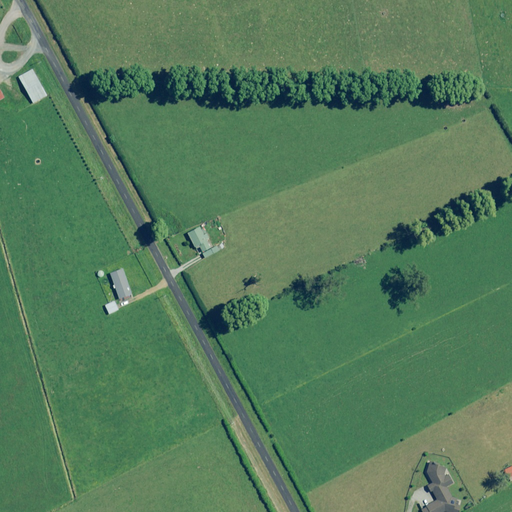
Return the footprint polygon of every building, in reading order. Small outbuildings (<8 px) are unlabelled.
[(46,96),(31,70),(17,78),(32,104),(46,96)] [(224,235),(220,227),(214,230),(218,238),(224,235)] [(204,259),(222,250),(219,244),(212,248),(210,244),(208,246),(205,241),(209,239),(206,235),(203,236),(198,228),(186,234),(194,248),(198,246),(204,259)] [(130,296),(122,270),(109,274),(117,300),(130,296)] [(118,311),(114,302),(104,306),(108,315),(118,311)] [(445,488),(452,485),(447,475),(443,477),(443,475),(445,465),(428,461),(425,473),(430,483),(426,485),(429,492),(431,491),(436,501),(421,509),(422,511),(458,511),(461,502),(451,499),(445,488)]
